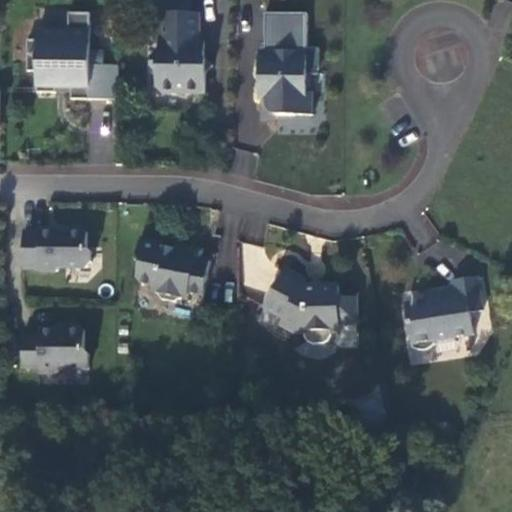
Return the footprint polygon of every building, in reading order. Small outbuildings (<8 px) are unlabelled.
[(156,0),(157,7),(187,8),(186,0),(156,0)] [(67,93),(85,93),(87,7),(66,6),(65,24),(34,23),(34,33),(24,33),(24,64),(34,65),(33,86),(52,86),(52,81),(67,81),(67,93)] [(153,83),(158,88),(202,89),(202,68),(209,62),(201,53),(201,36),(196,36),(197,8),(187,8),(157,7),(156,45),(148,53),(148,62),(153,67),(153,83)] [(257,72),(257,96),(261,96),(276,112),(309,112),(309,90),(303,90),(303,72),(309,66),(315,66),(315,45),(304,45),(304,10),(262,9),(261,47),(256,47),(256,72),(257,72)] [(18,225),(17,261),(33,262),(33,264),(51,265),(55,261),(81,261),(86,256),(86,246),(81,241),(81,226),(76,221),(66,221),(61,226),(52,226),(52,223),(34,223),(34,225),(18,225)] [(156,237),(135,232),(131,250),(134,255),(130,273),(134,278),(147,281),(145,287),(151,288),(156,295),(168,298),(175,294),(181,295),(182,289),(196,292),(204,257),(194,254),(190,249),(183,247),(184,243),(171,241),(170,245),(155,241),(156,237)] [(299,277),(279,265),(257,303),(277,314),(273,321),(289,330),(298,330),(298,334),(301,339),(306,342),(317,342),(322,338),(325,333),(325,329),(333,329),(333,321),(351,321),(350,294),(332,295),(332,282),(314,282),(314,287),(304,287),(304,282),(301,282),(297,281),(299,277)] [(398,301),(404,341),(466,331),(463,309),(475,307),(469,273),(445,277),(446,287),(417,292),(417,298),(398,301)] [(33,329),(16,329),(15,361),(32,361),(32,366),(50,367),(54,363),(81,363),(82,348),(77,343),(77,324),(73,319),(64,319),(59,324),(33,323),(33,329)]
